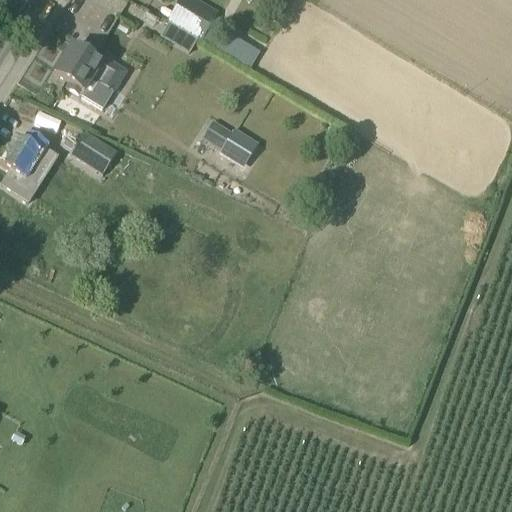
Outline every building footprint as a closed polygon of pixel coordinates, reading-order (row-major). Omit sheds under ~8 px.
[(200,43),(216,16),(189,0),(183,0),(168,24),(200,43)] [(85,57),(71,49),(54,77),(68,86),(66,91),(82,100),(101,112),(112,94),(124,77),(88,52),(85,57)] [(231,138),(214,127),(204,143),(221,154),(218,157),(239,171),(255,147),(234,133),(231,138)] [(25,184),(46,148),(27,136),(22,144),(15,140),(0,162),(0,167),(9,173),(0,186),(0,190),(28,207),(38,191),(25,184)] [(102,177),(115,157),(83,137),(70,157),(102,177)]
